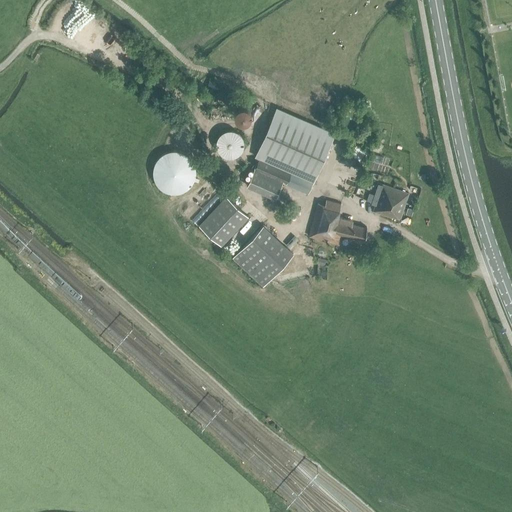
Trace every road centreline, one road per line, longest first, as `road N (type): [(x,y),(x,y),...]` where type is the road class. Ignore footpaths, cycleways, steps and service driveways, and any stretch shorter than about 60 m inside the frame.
road 1 (primary): [(511,302),(469,171),(435,0)]
road 2 (track): [(240,189),(183,99),(71,43),(34,38)]
road 3 (track): [(257,88),(188,63),(115,0)]
